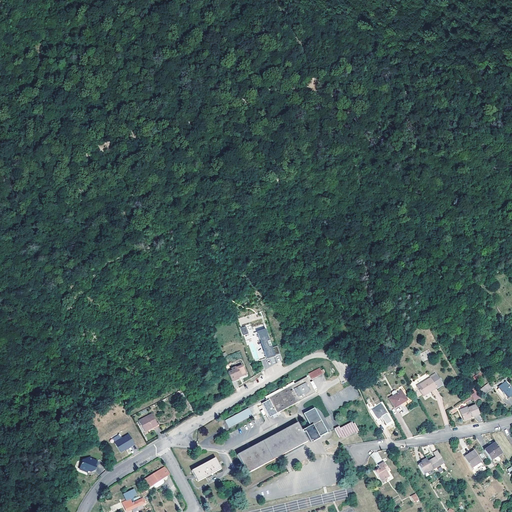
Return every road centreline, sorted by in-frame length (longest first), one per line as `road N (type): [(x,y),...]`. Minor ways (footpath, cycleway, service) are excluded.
road 1 (residential): [(346,369),(330,356),(309,356),(161,444)]
road 2 (residential): [(511,421),(359,452)]
